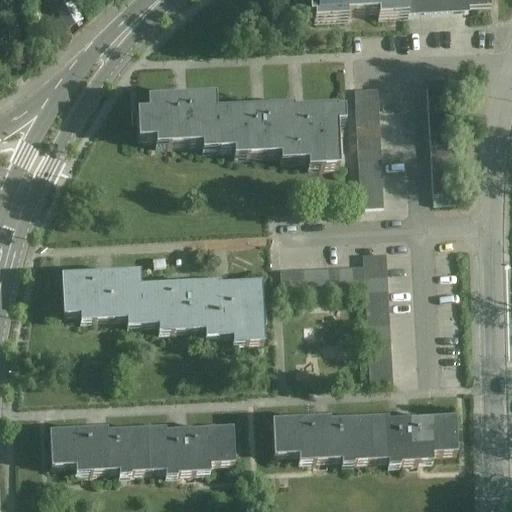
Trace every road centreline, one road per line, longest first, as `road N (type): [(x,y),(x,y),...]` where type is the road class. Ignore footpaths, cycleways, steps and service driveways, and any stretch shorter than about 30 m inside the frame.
road 1 (residential): [(495,511),(489,231)]
road 2 (residential): [(489,231),(273,242)]
road 3 (residential): [(511,77),(499,115),(489,231)]
road 4 (residential): [(511,63),(357,68)]
road 5 (tertiary): [(19,207),(79,88)]
road 6 (tertiary): [(79,88),(164,0)]
